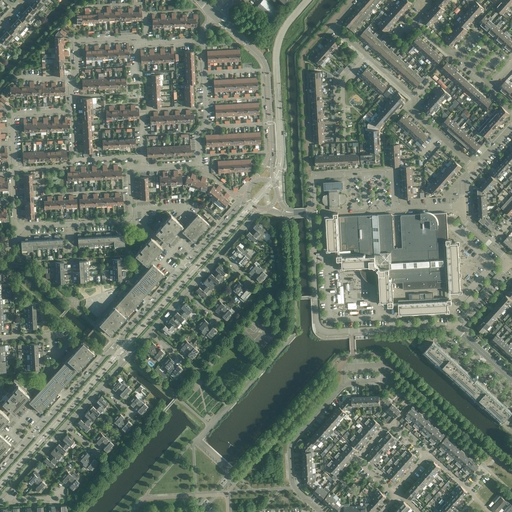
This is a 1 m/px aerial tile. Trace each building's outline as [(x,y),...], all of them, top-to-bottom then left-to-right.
[(44,3),(40,0),(35,0),(34,2),(35,3),(33,5),(39,10),(41,8),(41,7),(44,3)] [(279,12),(272,6),(265,0),(262,0),(256,8),(271,21),(279,12)] [(377,9),(366,0),(365,0),(362,3),(371,11),(373,8),(375,10),(377,9)] [(378,3),(374,0),(366,0),(377,9),(378,7),(376,6),(378,3)] [(446,4),(441,0),(436,0),(435,1),(445,10),(443,8),(446,4)] [(510,6),(503,0),(499,4),(509,13),(510,11),(507,9),(510,6)] [(401,1),(397,5),(404,12),(408,8),(401,1)] [(445,10),(435,1),(435,2),(437,4),(434,8),(441,14),(445,10)] [(476,2),(472,6),(480,13),(484,8),(476,2)] [(371,11),(362,3),(359,7),(369,17),(370,15),(369,14),(371,11)] [(509,13),(499,4),(496,8),(503,15),(505,12),(508,14),(509,13)] [(39,10),(33,5),(31,7),(30,6),(28,8),(27,8),(26,10),(33,16),(37,12),(37,13),(39,10)] [(404,12),(397,5),(393,9),(401,16),(404,12)] [(480,13),(472,6),(469,10),(476,17),(480,13)] [(369,17),(359,7),(355,11),(364,19),(366,17),(368,18),(369,17)] [(441,14),(434,8),(431,10),(431,9),(429,11),(438,18),(441,14)] [(401,16),(393,9),(390,13),(397,20),(401,16)] [(33,16),(26,10),(24,11),(24,12),(23,14),(24,16),(22,18),(28,23),(28,22),(30,21),(29,20),(33,16)] [(476,17),(469,10),(465,14),(473,21),(476,17)] [(364,19),(355,11),(352,15),(362,25),(363,23),(361,22),(364,19)] [(438,18),(429,11),(428,12),(429,13),(426,16),(434,22),(438,18)] [(79,13),(76,13),(76,18),(73,19),(73,24),(82,23),(82,15),(79,15),(79,13)] [(390,13),(386,17),(394,24),(397,20),(390,13)] [(465,14),(462,18),(469,25),(473,21),(465,14)] [(362,25),(352,15),(348,19),(357,27),(359,25),(361,26),(362,25)] [(434,22),(426,16),(423,20),(430,27),(434,22)] [(485,16),(479,23),(483,26),(491,17),(490,16),(488,18),(485,16)] [(394,24),(386,17),(382,21),(390,28),(394,24)] [(491,17),(483,26),(487,30),(493,23),(490,21),(493,18),(491,17)] [(28,23),(22,18),(20,20),(19,19),(17,21),(16,21),(14,22),(23,30),(27,26),(26,25),(28,23)] [(469,25),(462,18),(458,22),(468,31),(466,29),(469,25)] [(357,27),(348,19),(344,24),(355,33),(356,31),(354,30),(357,27)] [(382,21),(379,25),(386,32),(390,28),(382,21)] [(23,30),(14,22),(13,24),(13,25),(11,27),(12,28),(11,30),(16,36),(18,33),(19,34),(20,34),(23,30)] [(468,31),(458,22),(460,24),(457,28),(464,35),(468,31)] [(493,23),(487,30),(491,34),(499,24),(498,23),(496,26),(493,23)] [(368,26),(359,37),(363,41),(371,32),(368,30),(370,28),(372,26),(370,24),(368,26)] [(499,24),(491,34),(495,37),(501,30),(498,28),(501,26),(499,24)] [(454,30),(452,31),(460,39),(464,35),(457,28),(454,30)] [(16,36),(11,30),(9,33),(7,31),(5,34),(4,34),(3,35),(10,42),(14,38),(16,36)] [(501,30),(495,37),(499,41),(507,32),(506,30),(504,33),(501,30)] [(460,39),(452,31),(451,33),(451,34),(449,36),(457,43),(460,39)] [(371,32),(363,41),(367,44),(376,34),(375,33),(373,34),(371,32)] [(507,32),(499,41),(503,45),(509,38),(507,35),(509,33),(507,32)] [(376,34),(367,44),(371,48),(379,39),(376,37),(378,35),(376,34)] [(10,42),(3,35),(2,37),(2,38),(0,39),(0,40),(1,41),(0,42),(0,43),(5,48),(7,46),(10,42)] [(418,36),(411,44),(415,47),(422,40),(418,36)] [(449,36),(445,40),(453,47),(457,43),(449,36)] [(339,44),(332,38),(328,42),(335,49),(339,44)] [(511,40),(509,38),(503,45),(507,48),(511,42),(511,40)] [(379,39),(371,48),(375,52),(384,41),(383,40),(381,42),(379,39)] [(422,40),(415,47),(419,51),(426,43),(422,40)] [(384,41),(375,52),(379,55),(387,46),(384,44),(386,42),(384,41)] [(335,49),(328,42),(324,46),(332,53),(335,49)] [(426,43),(419,51),(423,55),(430,47),(426,43)] [(332,53),(324,46),(321,50),(328,57),(332,53)] [(387,46),(379,55),(383,59),(393,48),(391,47),(389,49),(387,46)] [(430,47),(423,55),(427,58),(434,51),(430,47)] [(393,48),(383,59),(387,62),(395,54),(392,51),(394,49),(393,48)] [(328,57),(321,50),(317,54),(325,61),(328,57)] [(434,51),(427,58),(431,62),(438,54),(434,51)] [(325,61),(317,54),(313,58),(321,65),(325,61)] [(395,54),(387,62),(391,66),(401,56),(399,54),(398,56),(395,54)] [(438,54),(431,62),(436,66),(442,58),(438,54)] [(401,56),(391,66),(395,70),(403,61),(400,59),(402,57),(401,56)] [(403,61),(395,70),(399,73),(409,63),(407,61),(406,63),(403,61)] [(440,70),(444,73),(451,66),(447,62),(440,70)] [(409,63),(399,73),(403,77),(411,68),(408,66),(410,64),(409,63)] [(451,66),(444,73),(448,77),(455,69),(451,66)] [(411,68),(403,77),(407,80),(417,70),(415,69),(414,71),(411,68)] [(366,69),(360,76),(364,80),(371,72),(366,69)] [(455,69),(448,77),(451,79),(450,80),(452,81),(459,73),(455,69)] [(417,70),(407,80),(411,84),(419,75),(417,73),(418,71),(417,70)] [(371,72),(364,80),(368,83),(375,76),(371,72)] [(459,73),(452,81),(453,83),(454,82),(456,84),(463,77),(459,73)] [(419,75),(411,84),(416,88),(425,77),(423,76),(422,78),(419,75)] [(375,76),(368,83),(372,87),(379,80),(375,76)] [(463,77),(456,84),(459,86),(458,87),(460,89),(467,80),(463,77)] [(440,78),(437,81),(452,94),(455,91),(453,89),(452,90),(440,78)] [(379,80),(372,87),(376,91),(383,83),(379,80)] [(467,80),(460,89),(461,90),(462,89),(464,92),(471,84),(467,80)] [(505,81),(499,88),(503,92),(511,82),(510,81),(508,84),(505,81)] [(511,83),(511,82),(503,92),(510,98),(511,95),(511,87),(510,86),(511,84),(511,83)] [(383,83),(376,91),(380,95),(387,87),(383,83)] [(471,84),(464,92),(467,94),(466,95),(468,96),(475,88),(471,84)] [(10,87),(10,91),(6,91),(7,96),(16,96),(15,85),(13,85),(13,87),(10,87)] [(449,94),(442,87),(439,90),(438,89),(437,91),(445,98),(449,94)] [(475,88),(468,96),(469,97),(470,97),(473,99),(479,91),(475,88)] [(445,98),(437,91),(435,93),(436,93),(434,96),(442,102),(445,98)] [(479,91),(473,99),(475,101),(474,102),(476,103),(483,95),(479,91)] [(395,94),(393,96),(402,104),(405,99),(398,92),(396,95),(395,94)] [(483,95),(476,103),(477,105),(478,104),(481,106),(487,98),(483,95)] [(402,104),(393,96),(392,98),(393,98),(390,101),(398,108),(402,104)] [(442,102),(434,96),(432,98),(431,97),(430,99),(438,106),(442,102)] [(487,98),(481,106),(485,110),(492,102),(487,98)] [(438,106),(430,99),(428,101),(429,101),(427,104),(434,111),(438,106)] [(388,102),(386,104),(394,112),(398,108),(390,101),(388,103),(388,102)] [(394,112),(386,104),(385,106),(383,109),(390,116),(394,112)] [(434,111),(427,104),(423,108),(431,115),(434,111)] [(502,107),(498,111),(506,118),(509,114),(502,107)] [(380,110),(378,113),(387,120),(390,116),(383,109),(381,111),(380,110)] [(442,116),(445,118),(451,111),(447,109),(442,116)] [(466,109),(461,113),(466,119),(471,115),(466,109)] [(498,111),(495,115),(503,123),(504,121),(504,120),(506,118),(498,111)] [(387,120),(378,113),(377,114),(378,114),(376,117),(375,116),(374,117),(383,124),(387,120)] [(404,115),(397,122),(401,126),(408,119),(404,115)] [(495,115),(491,119),(498,126),(501,124),(503,123),(495,115)] [(383,124),(374,117),(373,118),(374,119),(372,121),(372,120),(367,125),(379,129),(383,124)] [(448,117),(441,124),(446,128),(452,120),(448,117)] [(408,119),(401,126),(405,130),(412,122),(408,119)] [(491,119),(487,123),(496,131),(497,129),(496,128),(498,126),(491,119)] [(452,120),(446,128),(450,132),(457,123),(455,122),(455,123),(452,120)] [(412,122),(405,130),(409,133),(416,126),(412,122)] [(457,123),(450,132),(454,135),(460,128),(458,126),(459,125),(457,123)] [(487,123),(484,127),(491,134),(493,132),(494,133),(496,131),(487,123)] [(379,129),(367,125),(368,131),(369,131),(369,133),(368,134),(368,135),(379,135),(379,129)] [(416,126),(409,133),(413,137),(420,130),(416,126)] [(484,127),(480,132),(487,138),(491,134),(484,127)] [(460,128),(454,135),(458,139),(465,130),(464,129),(463,130),(460,128)] [(420,130),(413,137),(417,141),(424,133),(420,130)] [(465,130),(458,139),(462,143),(468,135),(466,133),(467,132),(465,130)] [(424,133),(417,141),(421,144),(428,137),(424,133)] [(468,135),(462,143),(466,146),(473,138),(472,136),(471,137),(468,135)] [(473,138),(466,146),(470,150),(477,142),(474,140),(475,139),(473,138)] [(477,142),(470,150),(474,154),(481,146),(477,142)] [(369,155),(367,155),(367,163),(376,163),(376,159),(378,159),(379,159),(380,158),(380,157),(380,155),(379,154),(378,154),(377,152),(370,152),(370,154),(369,154),(369,155)] [(511,164),(511,161),(507,157),(503,161),(510,167),(511,164)] [(454,160),(450,165),(458,171),(462,167),(454,160)] [(510,167),(503,161),(500,165),(506,171),(510,167)] [(447,166),(446,168),(454,175),(458,171),(450,165),(448,167),(447,166)] [(506,171),(500,165),(496,169),(503,175),(506,171)] [(454,175),(446,168),(444,170),(445,170),(443,173),(451,179),(454,175)] [(503,175),(496,169),(492,173),(499,179),(503,175)] [(184,184),(190,186),(194,173),(192,173),(191,177),(187,176),(184,184)] [(196,174),(194,173),(190,186),(195,188),(198,179),(195,178),(196,174)] [(440,174),(439,176),(447,183),(451,179),(443,173),(441,175),(440,174)] [(497,181),(491,175),(487,180),(493,185),(497,181)] [(201,180),(198,179),(195,188),(200,189),(204,177),(202,176),(201,180)] [(447,183),(439,176),(437,178),(438,178),(436,181),(443,187),(447,183)] [(206,178),(204,177),(200,189),(205,191),(208,183),(205,182),(206,178)] [(493,185),(487,180),(483,184),(490,189),(493,185)] [(433,182),(431,184),(440,192),(443,187),(436,181),(434,183),(433,182)] [(327,191),(327,194),(325,195),(324,196),(323,198),(322,200),(323,202),(324,204),(326,205),(328,205),(330,205),(330,206),(329,206),(329,210),(333,210),(333,209),(337,209),(337,210),(340,209),(340,205),(340,204),(341,204),(343,204),(345,203),(346,201),(346,199),(346,198),(346,196),(344,194),(343,194),(341,193),(339,193),(339,191),(342,191),(342,186),(342,182),(339,182),(338,182),(335,182),(335,183),(332,183),(332,182),(328,182),(329,183),(325,183),(326,187),(326,191),(327,191)] [(440,192),(431,184),(430,185),(431,186),(428,189),(436,196),(440,192)] [(490,189),(483,184),(479,188),(480,189),(481,188),(486,193),(490,189)] [(213,186),(212,187),(211,187),(210,188),(210,189),(207,192),(211,196),(220,187),(219,185),(216,188),(213,186)] [(220,187),(211,196),(215,200),(221,193),(219,191),(222,188),(220,187)] [(221,193),(215,200),(219,204),(228,194),(227,192),(224,195),(221,193)] [(228,194),(219,204),(224,207),(230,201),(227,198),(230,195),(228,194)] [(511,209),(505,203),(501,208),(510,215),(511,212),(511,209)] [(394,248),(392,215),(391,214),(375,215),(360,215),(358,217),(345,218),(344,216),(338,217),(338,213),(334,213),(334,217),(327,217),(329,250),(337,250),(337,260),(342,260),(342,271),(360,270),(361,273),(363,277),(366,280),(369,282),(373,284),(376,284),(377,302),(388,301),(389,306),(394,305),(393,282),(446,280),(447,292),(460,292),(459,269),(457,243),(451,243),(450,239),(448,239),(447,213),(401,215),(401,217),(402,248),(394,248)] [(182,231),(193,241),(209,224),(197,214),(182,231)] [(171,215),(155,232),(166,242),(182,225),(171,215)] [(480,217),(480,219),(479,220),(481,223),(480,224),(482,226),(483,224),(489,217),(487,216),(480,217)] [(483,224),(487,228),(493,221),(489,217),(483,224)] [(493,221),(487,228),(491,231),(497,225),(493,221)] [(267,231),(264,229),(257,222),(253,227),(256,230),(254,232),(259,237),(260,238),(261,238),(267,231)] [(260,238),(259,237),(254,232),(252,235),(249,232),(245,236),(252,243),(256,238),(258,240),(260,238)] [(511,238),(508,235),(503,242),(507,245),(511,239),(511,238)] [(151,237),(141,248),(135,255),(132,252),(131,251),(130,251),(129,251),(128,252),(128,253),(128,254),(128,255),(140,265),(141,266),(141,267),(140,268),(131,279),(133,280),(162,247),(151,237)] [(239,257),(244,251),(238,245),(229,254),(234,258),(237,255),(239,257)] [(245,255),(246,254),(248,251),(246,249),(244,251),(239,257),(241,259),(238,262),(243,266),(249,259),(245,255)] [(255,271),(257,273),(262,267),(260,265),(258,267),(254,263),(247,270),(252,274),(255,271)] [(145,291),(147,293),(164,274),(153,264),(135,283),(137,285),(136,286),(143,293),(145,291)] [(216,274),(221,279),(222,280),(225,277),(223,275),(227,271),(219,264),(215,269),(218,272),(216,274)] [(262,267),(257,273),(259,275),(256,278),(261,282),(267,275),(263,271),(265,269),(262,267)] [(211,274),(207,278),(214,285),(218,280),(219,281),(221,279),(216,274),(214,276),(211,274)] [(214,285),(207,278),(203,283),(206,286),(204,288),(211,293),(212,292),(211,291),(212,290),(211,289),(214,285)] [(235,293),(237,295),(242,290),(239,288),(242,285),(238,280),(231,288),(235,292),(235,293)] [(207,295),(209,293),(210,294),(211,293),(204,288),(202,290),(199,287),(195,292),(202,298),(206,294),(207,295)] [(131,288),(99,324),(110,334),(142,298),(140,296),(142,295),(135,288),(133,289),(131,288)] [(244,292),(242,290),(237,295),(240,297),(239,298),(243,302),(251,293),(247,289),(244,292)] [(412,299),(399,300),(399,313),(448,310),(448,305),(451,305),(451,304),(452,304),(451,299),(448,299),(448,297),(434,298),(434,293),(425,293),(426,299),(421,299),(420,294),(412,294),(412,299)] [(511,300),(506,295),(502,299),(508,305),(511,300)] [(508,305),(502,299),(498,303),(505,309),(508,305)] [(220,309),(223,311),(227,306),(225,304),(224,305),(219,301),(213,308),(217,312),(220,309)] [(184,310),(182,312),(187,317),(189,314),(188,314),(192,309),(185,303),(181,307),(184,310)] [(505,309),(498,303),(495,307),(501,313),(505,309)] [(227,306),(223,311),(225,313),(222,316),(227,320),(233,313),(229,309),(230,308),(227,306)] [(501,313),(495,307),(491,311),(498,317),(501,313)] [(498,317),(491,311),(488,315),(494,321),(498,317)] [(177,312),(173,316),(180,323),(184,319),(185,319),(187,317),(182,312),(180,315),(177,312)] [(494,321),(488,315),(484,319),(492,327),(493,326),(491,324),(494,321)] [(180,323),(173,316),(169,321),(172,324),(170,326),(175,330),(177,328),(176,327),(180,323)] [(200,332),(202,334),(208,328),(205,326),(208,323),(204,318),(197,326),(201,330),(200,332)] [(492,327),(484,319),(480,323),(487,329),(490,325),(492,327)] [(487,329),(480,323),(477,327),(483,333),(487,329)] [(176,331),(175,330),(170,326),(168,328),(165,325),(161,330),(168,336),(172,332),(174,334),(176,331)] [(210,330),(208,328),(202,334),(205,336),(206,334),(211,338),(217,331),(213,327),(210,330)] [(497,334),(491,340),(495,344),(501,337),(497,334)] [(472,376),(470,374),(469,375),(439,348),(439,347),(433,341),(433,337),(426,338),(417,347),(423,352),(422,353),(428,359),(430,358),(460,385),(459,386),(465,392),(466,390),(490,412),(489,414),(495,419),(496,418),(502,423),(501,424),(511,412),(511,411),(511,412),(511,413),(505,408),(506,407),(500,401),(499,402),(475,380),(479,376),(477,374),(476,375),(474,373),(472,376)] [(501,337),(495,344),(499,347),(505,341),(501,337)] [(186,347),(188,349),(193,344),(190,342),(189,343),(185,339),(178,347),(183,351),(186,347)] [(149,352),(148,353),(147,355),(149,357),(150,356),(155,350),(153,348),(156,345),(151,341),(145,348),(149,352)] [(505,341),(499,347),(503,351),(509,345),(505,341)] [(60,386),(62,388),(94,352),(83,342),(50,378),(52,380),(51,381),(58,388),(60,386)] [(194,343),(193,344),(188,349),(190,351),(187,355),(192,359),(199,351),(194,347),(196,346),(194,343)] [(511,347),(509,345),(503,351),(507,355),(511,349),(511,347)] [(157,352),(155,350),(150,356),(152,359),(153,358),(157,362),(165,353),(160,349),(157,352)] [(165,370),(168,372),(173,366),(171,364),(174,361),(169,357),(163,364),(167,368),(165,370)] [(175,368),(173,366),(168,372),(170,375),(172,373),(176,376),(183,369),(178,365),(175,368)] [(14,382),(15,383),(13,385),(16,388),(2,403),(13,413),(43,380),(41,379),(31,390),(30,390),(29,390),(17,379),(16,379),(15,379),(14,379),(14,380),(14,381),(14,382)] [(118,387),(120,389),(126,383),(123,381),(121,383),(117,379),(110,386),(115,390),(118,387)] [(29,402),(40,412),(57,393),(55,391),(56,390),(49,383),(48,384),(46,383),(29,402)] [(126,383),(120,389),(122,391),(120,394),(124,398),(132,390),(127,386),(128,385),(126,383)] [(136,403),(138,405),(143,400),(140,398),(139,399),(135,395),(128,402),(133,406),(136,403)] [(383,395),(379,396),(379,405),(379,407),(382,406),(384,405),(388,408),(388,409),(392,404),(383,395)] [(100,404),(98,406),(104,412),(106,409),(104,408),(108,403),(101,397),(97,401),(100,404)] [(348,397),(340,406),(344,411),(345,411),(348,407),(350,408),(353,408),(353,406),(352,406),(352,397),(348,397)] [(143,400),(138,405),(140,407),(137,410),(142,415),(149,407),(144,403),(145,402),(143,400)] [(388,409),(388,408),(386,410),(390,414),(396,407),(392,404),(388,409)] [(93,406),(89,410),(96,417),(100,413),(102,414),(104,412),(98,406),(96,409),(93,406)] [(344,411),(340,406),(336,410),(343,416),(346,412),(345,411),(344,411)] [(413,406),(405,414),(407,416),(405,418),(407,420),(416,411),(414,409),(415,408),(413,406)] [(396,407),(390,414),(395,418),(401,411),(396,407)] [(0,409),(0,427),(9,418),(0,409)] [(96,417),(89,410),(85,415),(88,418),(86,420),(91,424),(93,422),(92,421),(96,417)] [(343,416),(336,410),(332,414),(339,421),(343,416)] [(416,411),(407,420),(410,422),(412,420),(413,422),(421,413),(419,412),(418,413),(416,411)] [(116,425),(118,427),(123,422),(121,420),(124,417),(119,413),(112,420),(117,424),(116,425)] [(421,413),(413,422),(415,423),(413,425),(415,427),(424,418),(422,416),(423,415),(421,413)] [(339,421),(332,414),(329,419),(335,425),(339,421)] [(369,418),(367,420),(376,429),(378,427),(379,428),(381,426),(373,418),(371,420),(369,418)] [(424,418),(415,427),(418,429),(420,427),(421,429),(429,421),(427,419),(426,420),(424,418)] [(91,424),(86,420),(84,422),(80,419),(76,424),(86,432),(90,428),(89,427),(91,424)] [(335,425),(329,419),(325,423),(332,429),(335,425)] [(376,429),(367,420),(365,423),(367,425),(365,426),(374,434),(375,432),(374,431),(376,429)] [(125,424),(123,422),(118,427),(121,429),(122,428),(126,432),(133,425),(128,421),(125,424)] [(429,421),(421,429),(423,430),(421,433),(423,435),(432,425),(430,423),(431,422),(429,421)] [(332,429),(325,423),(321,427),(328,433),(332,429)] [(432,425),(423,435),(426,437),(428,434),(429,436),(437,428),(435,426),(434,427),(432,425)] [(362,426),(359,428),(369,437),(371,435),(372,436),(374,434),(365,426),(364,428),(362,426)] [(328,433),(321,427),(318,431),(324,437),(328,433)] [(369,437),(359,428),(357,431),(360,433),(358,435),(366,442),(368,440),(367,439),(369,437)] [(437,428),(429,436),(431,438),(429,440),(431,442),(440,432),(438,430),(439,429),(437,428)] [(324,437),(318,431),(314,435),(321,441),(324,437)] [(396,438),(388,431),(386,433),(387,434),(385,436),(394,445),(396,442),(394,440),(396,438)] [(440,432),(431,442),(434,444),(436,442),(438,443),(445,435),(443,433),(442,434),(440,432)] [(102,441),(104,443),(109,438),(106,436),(105,437),(101,433),(94,440),(99,444),(102,441)] [(0,456),(11,445),(0,434),(0,456)] [(354,434),(352,437),(362,445),(364,443),(365,444),(366,442),(358,435),(357,436),(354,434)] [(66,442),(64,444),(70,450),(72,447),(70,446),(74,441),(67,435),(63,439),(66,442)] [(321,441),(314,435),(311,439),(316,443),(315,443),(317,445),(321,441)] [(394,445),(385,436),(383,438),(382,437),(380,439),(388,447),(390,445),(392,447),(394,445)] [(447,436),(439,445),(441,446),(439,449),(441,451),(450,441),(448,439),(449,438),(447,436)] [(362,445),(352,437),(350,439),(352,441),(351,443),(359,450),(361,448),(360,447),(362,445)] [(109,438),(104,443),(106,445),(103,448),(108,453),(115,445),(110,441),(111,440),(109,438)] [(316,443),(311,439),(302,448),(303,452),(312,451),(312,452),(314,452),(313,449),(312,447),(315,443),(316,443)] [(388,447),(380,439),(379,441),(380,442),(378,444),(387,453),(389,450),(387,448),(388,447)] [(450,441),(441,451),(444,453),(446,451),(448,452),(455,444),(453,442),(452,443),(450,441)] [(59,444),(55,448),(62,455),(66,450),(68,452),(70,450),(64,444),(62,447),(59,444)] [(346,444),(344,446),(353,455),(355,452),(356,453),(358,451),(350,444),(348,446),(346,444)] [(387,453),(378,444),(376,446),(375,445),(373,447),(381,455),(383,453),(385,455),(387,453)] [(455,444),(448,452),(449,454),(447,456),(450,458),(458,449),(456,446),(457,445),(455,444)] [(353,455),(344,446),(342,448),(344,450),(342,452),(351,460),(352,458),(351,457),(353,455)] [(381,455),(373,447),(371,449),(372,450),(370,452),(380,461),(382,458),(380,456),(381,455)] [(62,455),(55,448),(50,453),(54,456),(52,458),(58,463),(60,461),(58,459),(62,455)] [(458,449),(450,458),(452,460),(454,458),(456,459),(463,451),(461,450),(460,451),(458,449)] [(405,450),(403,453),(413,461),(415,459),(416,460),(417,458),(409,450),(408,452),(405,450)] [(81,464),(84,466),(89,460),(87,458),(90,455),(85,451),(78,458),(83,462),(81,464)] [(463,451),(456,459),(457,461),(455,463),(458,465),(466,456),(464,454),(465,453),(463,451)] [(339,452),(336,454),(346,463),(348,460),(349,461),(351,460),(342,452),(341,454),(339,452)] [(380,461),(370,452),(368,454),(367,454),(366,455),(374,463),(376,461),(378,463),(380,461)] [(413,461),(403,453),(401,455),(403,457),(402,459),(410,466),(412,464),(411,463),(413,461)] [(346,463),(336,454),(334,456),(337,458),(335,460),(343,468),(345,466),(344,465),(346,463)] [(466,456),(458,465),(460,467),(462,465),(464,467),(471,458),(469,457),(468,458),(466,456)] [(55,465),(56,465),(58,463),(52,458),(50,460),(46,457),(42,462),(50,468),(54,464),(55,465)] [(410,466),(402,459),(400,460),(398,458),(396,461),(405,469),(407,467),(408,468),(410,466)] [(471,458),(464,467),(465,468),(463,470),(466,472),(474,463),(472,461),(473,460),(471,458)] [(91,462),(89,460),(84,466),(86,468),(88,466),(92,470),(99,463),(94,459),(91,462)] [(331,460),(329,462),(339,471),(341,468),(342,469),(343,468),(335,460),(334,462),(331,460)] [(405,469),(396,461),(394,463),(396,465),(395,467),(403,474),(404,472),(403,471),(405,469)] [(339,471),(329,462),(327,464),(329,466),(328,468),(336,476),(338,474),(337,473),(339,471)] [(441,468),(434,462),(430,466),(437,472),(441,468)] [(474,463),(466,472),(468,474),(470,472),(472,474),(479,466),(477,464),(476,465),(474,463)] [(403,474),(395,467),(393,468),(391,466),(389,469),(398,477),(400,475),(401,476),(403,474)] [(437,472),(430,466),(426,470),(433,476),(437,472)] [(398,477),(389,469),(387,471),(389,473),(387,475),(395,482),(397,480),(396,479),(398,477)] [(433,476),(426,470),(423,474),(431,482),(435,478),(433,476)] [(68,479),(70,481),(75,476),(72,474),(71,475),(67,471),(60,478),(65,482),(68,479)] [(34,481),(36,483),(41,478),(38,476),(37,477),(33,473),(26,480),(31,484),(34,481)] [(431,482),(423,474),(419,478),(426,484),(428,486),(431,482)] [(75,476),(70,481),(72,483),(69,486),(74,490),(81,483),(76,479),(77,478),(75,476)] [(41,478),(36,483),(38,485),(35,488),(40,492),(47,485),(42,481),(43,480),(41,478)] [(313,479),(304,479),(304,483),(313,492),(318,487),(318,486),(314,483),(315,481),(315,478),(313,478),(313,479)] [(426,484),(419,478),(416,482),(422,488),(426,484)] [(422,488),(416,482),(412,486),(420,494),(421,494),(424,490),(422,488)] [(319,485),(318,486),(318,487),(313,492),(317,495),(324,488),(319,485)] [(420,494),(412,486),(408,490),(415,496),(417,498),(420,494)] [(461,486),(459,488),(456,486),(455,488),(464,496),(467,492),(461,486)] [(324,488),(317,495),(322,499),(328,492),(324,488)] [(464,496),(455,488),(453,490),(455,492),(453,494),(460,500),(464,496)] [(415,496),(408,490),(405,494),(411,500),(415,496)] [(386,497),(379,491),(376,495),(382,501),(386,497)] [(329,493),(323,500),(327,504),(333,497),(335,495),(333,493),(331,495),(329,493)] [(460,500),(453,494),(451,496),(449,494),(447,496),(456,504),(460,500)] [(382,501),(376,495),(372,499),(373,501),(374,500),(379,505),(382,501)] [(456,504),(447,496),(446,498),(448,500),(446,502),(453,508),(456,504)] [(491,508),(495,511),(497,511),(507,501),(502,496),(491,508)] [(333,497),(327,504),(331,507),(337,501),(333,497)] [(365,503),(365,505),(366,505),(366,511),(372,511),(379,505),(374,500),(373,501),(370,504),(368,503),(365,503)] [(341,504),(337,501),(331,507),(336,511),(344,511),(344,504),(341,504)] [(449,511),(453,508),(446,502),(444,501),(441,505),(448,511),(449,511)] [(410,508),(404,502),(400,506),(407,511),(410,508)]
